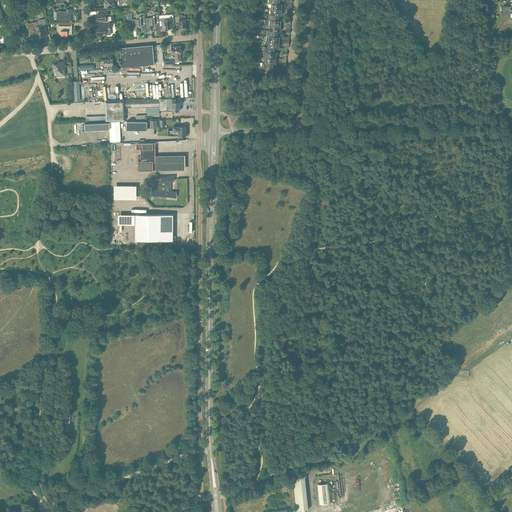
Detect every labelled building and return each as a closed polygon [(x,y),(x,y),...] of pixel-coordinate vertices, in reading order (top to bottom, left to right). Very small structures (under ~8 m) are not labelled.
[(104,0),(105,8),(115,7),(115,2),(116,1),(116,0),(104,0)] [(503,13),(500,13),(501,30),(511,29),(511,6),(502,7),(503,13)] [(72,9),(65,9),(65,11),(63,11),(62,10),(57,10),(57,21),(71,21),(71,13),(72,13),(72,9)] [(108,21),(107,10),(99,11),(99,14),(97,14),(98,22),(108,21)] [(146,18),(146,25),(154,25),(155,31),(160,31),(159,12),(153,12),(154,17),(146,18)] [(147,32),(146,25),(146,18),(145,13),(140,14),(140,19),(132,19),(132,21),(132,26),(141,26),(141,32),(147,32)] [(179,16),(175,16),(176,25),(179,25),(179,29),(186,28),(185,19),(185,16),(182,16),(182,15),(179,15),(179,16)] [(160,26),(160,27),(162,26),(162,31),(168,30),(168,29),(174,28),(173,17),(169,18),(159,18),(160,26)] [(47,24),(46,18),(38,20),(38,21),(27,23),(29,34),(40,32),(41,37),(47,36),(45,25),(47,24)] [(72,23),(58,23),(58,26),(59,26),(59,31),(61,31),(61,35),(67,35),(67,34),(72,34),(72,23)] [(111,35),(110,23),(98,25),(98,28),(96,28),(97,36),(106,35),(111,35)] [(154,64),(153,45),(120,48),(122,67),(154,64)] [(181,53),(181,47),(171,47),(171,54),(172,54),(172,56),(174,56),(174,57),(175,57),(175,61),(181,61),(180,53),(181,53)] [(65,75),(64,61),(58,62),(58,64),(53,65),(53,71),(56,71),(56,76),(65,75)] [(275,64),(262,63),(262,66),(260,66),(259,72),(273,73),(274,69),(272,69),(273,64),(275,64)] [(146,107),(146,111),(179,111),(179,103),(172,103),(172,98),(105,100),(106,120),(125,120),(125,107),(146,107)] [(147,121),(134,121),(126,122),(126,130),(147,130),(147,121)] [(186,127),(178,127),(174,127),(173,127),(173,131),(178,131),(178,136),(186,136),(186,127)] [(155,146),(155,143),(136,143),(136,146),(136,149),(140,149),(140,156),(138,156),(138,170),(148,170),(155,170),(155,146)] [(155,157),(155,172),(185,171),(185,157),(155,157)] [(152,188),(151,195),(154,195),(154,196),(155,195),(176,197),(176,194),(177,194),(177,193),(176,193),(176,192),(170,191),(171,181),(174,181),(174,176),(156,177),(156,182),(156,189),(152,188)] [(114,197),(136,198),(136,187),(115,187),(115,188),(114,188),(114,197)] [(136,214),(135,240),(173,241),(173,215),(136,214)] [(307,509),(305,476),(293,476),(295,510),(307,509)] [(317,484),(319,504),(331,503),(329,483),(317,484)]
